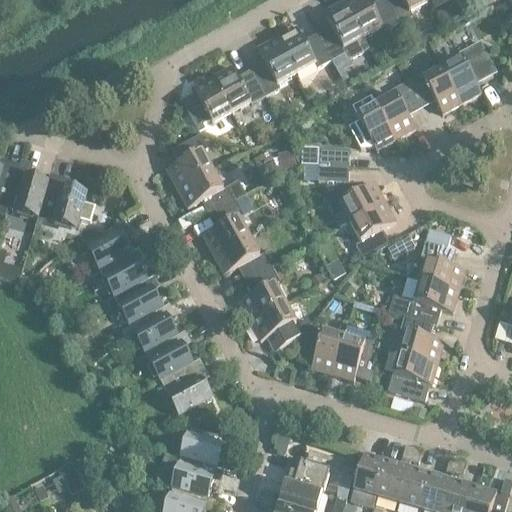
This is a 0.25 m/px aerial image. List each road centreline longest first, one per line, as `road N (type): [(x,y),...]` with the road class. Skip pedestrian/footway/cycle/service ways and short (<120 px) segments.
road 1 (residential): [(262,394),(136,172)]
road 2 (residential): [(136,172),(164,71),(293,0)]
road 3 (residential): [(262,394),(441,443)]
road 4 (residential): [(466,366),(511,190)]
road 5 (residential): [(136,172),(15,131)]
road 6 (residential): [(232,511),(262,394)]
